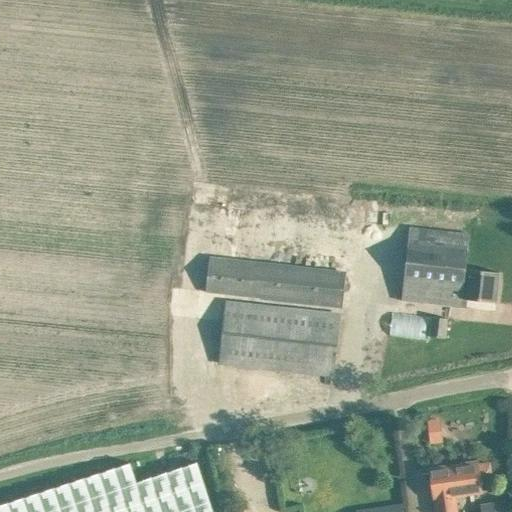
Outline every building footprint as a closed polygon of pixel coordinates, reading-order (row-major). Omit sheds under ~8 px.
[(410,228),(401,300),(466,308),(467,299),(495,303),(499,272),(465,269),(469,235),(410,228)] [(346,273),(208,258),(203,295),(341,310),(346,273)] [(225,301),(218,362),(333,376),(340,314),(225,301)] [(430,337),(445,338),(447,318),(432,317),(430,337)] [(212,511),(197,462),(130,478),(125,463),(0,503),(0,511),(212,511)] [(477,464),(477,462),(429,469),(435,511),(456,511),(454,495),(481,491),(480,481),(492,479),(489,463),(477,464)] [(506,511),(505,502),(497,503),(498,511),(487,511),(506,511)]
